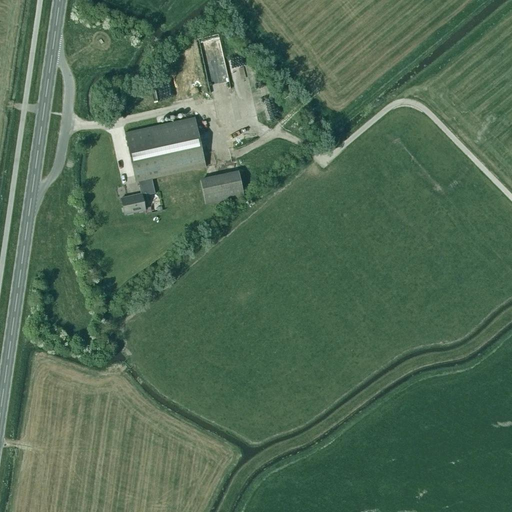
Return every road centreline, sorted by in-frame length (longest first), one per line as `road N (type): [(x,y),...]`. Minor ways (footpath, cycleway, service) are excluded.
road 1 (unknown): [(511,199),(426,111),(403,101),(326,160),(315,154)]
road 2 (secondary): [(0,411),(32,187)]
road 3 (unclassified): [(32,187),(55,174),(67,115),(69,77),(52,49)]
road 4 (secondary): [(32,187),(52,49)]
